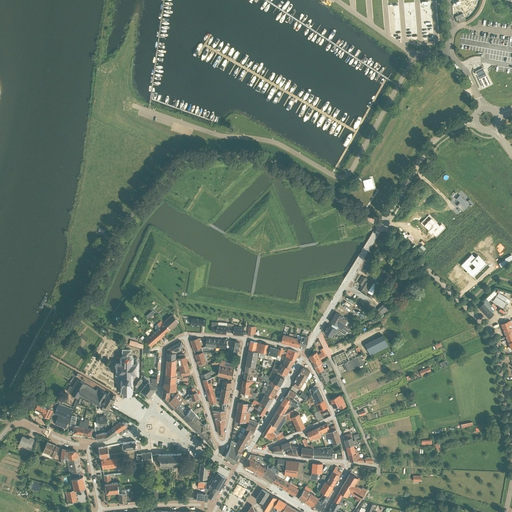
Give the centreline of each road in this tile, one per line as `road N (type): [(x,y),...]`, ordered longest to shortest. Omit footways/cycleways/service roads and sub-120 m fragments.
road 1 (residential): [(511,450),(493,339),(380,226)]
road 2 (unclassified): [(380,226),(433,140),(474,120)]
road 3 (residential): [(305,351),(380,226)]
